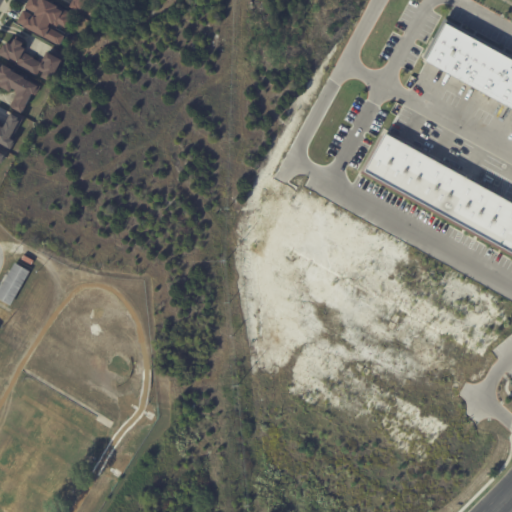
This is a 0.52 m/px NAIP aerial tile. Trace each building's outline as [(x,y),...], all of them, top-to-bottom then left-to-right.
[(71,13),(45,0),(28,0),(17,23),(59,45),(64,35),(54,29),(57,23),(64,26),(71,13)] [(91,0),(71,0),(69,5),(80,12),(86,0),(89,0),(91,1),(91,0)] [(448,25),(511,59),(511,104),(429,59),(448,25)] [(25,43),(28,44),(26,48),(30,50),(28,54),(45,64),(48,66),(50,63),(47,61),(52,53),(62,58),(65,53),(68,54),(65,60),(66,61),(55,83),(46,78),(48,74),(42,70),(39,75),(29,70),(29,69),(16,61),(17,60),(15,59),(14,62),(3,55),(8,45),(10,46),(11,44),(15,46),(19,39),(25,43)] [(12,107),(20,93),(16,90),(14,94),(0,85),(0,83),(3,79),(0,77),(0,62),(29,79),(28,80),(41,88),(31,106),(31,107),(28,112),(27,112),(25,115),(12,107)] [(0,142),(11,148),(15,140),(12,138),(22,118),(11,113),(6,124),(0,120),(0,142)] [(386,131),(511,199),(511,243),(367,165),(386,131)] [(0,298),(0,288),(15,262),(30,271),(11,305),(0,298)]
